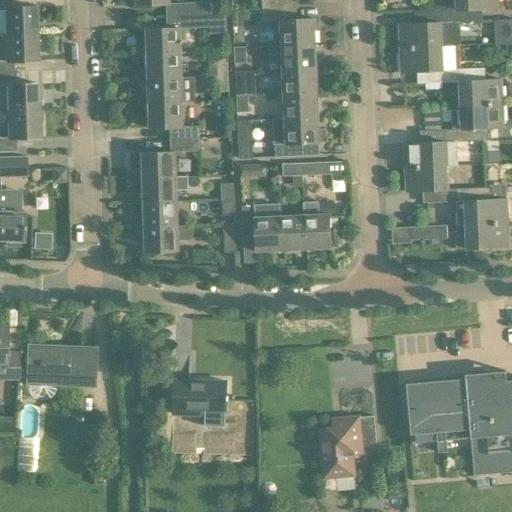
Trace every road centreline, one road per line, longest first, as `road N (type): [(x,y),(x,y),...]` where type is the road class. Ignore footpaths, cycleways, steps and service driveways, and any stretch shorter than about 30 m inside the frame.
road 1 (residential): [(363,298),(355,0)]
road 2 (residential): [(86,296),(80,0)]
road 3 (residential): [(86,296),(363,298)]
road 4 (residential): [(363,298),(511,282)]
